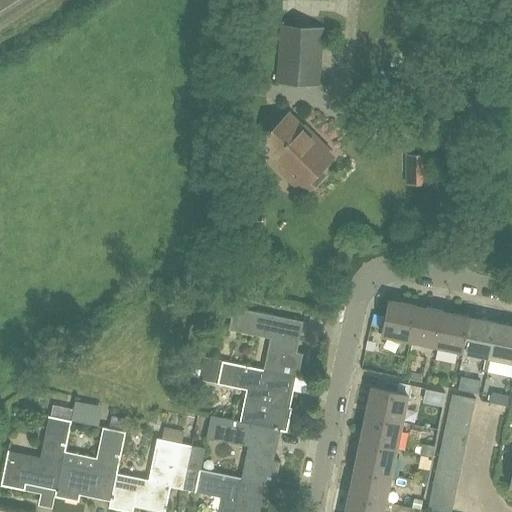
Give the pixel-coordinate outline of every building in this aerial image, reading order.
[(281,25),(277,83),(319,85),(323,28),(281,25)] [(416,85),(433,88),(439,47),(410,43),(404,83),(416,85)] [(413,90),(359,84),(357,104),(411,110),(413,90)] [(426,130),(433,88),(416,85),(409,127),(426,130)] [(287,174),(305,193),(323,175),(319,170),(332,157),(315,140),(317,138),(305,126),(304,128),(290,114),(282,122),(258,146),(272,160),(270,161),(285,176),(287,174)] [(427,155),(407,155),(407,156),(407,182),(407,183),(428,183),(428,182),(427,182),(427,156),(427,155)] [(261,221),(250,221),(249,245),(261,246),(261,221)] [(410,342),(417,306),(390,300),(387,317),(385,327),(383,336),(410,342)] [(437,347),(444,312),(417,306),(410,342),(437,347)] [(291,376),(298,378),(303,354),(297,352),(303,321),(234,307),(229,330),(271,339),(265,370),(264,370),(291,376)] [(463,353),(471,317),(444,312),(437,347),(463,353)] [(373,315),(371,324),(385,327),(387,317),(373,315)] [(490,359),(497,323),(471,317),(463,353),(490,359)] [(511,363),(511,325),(497,323),(490,359),(511,363)] [(189,334),(185,353),(203,357),(206,338),(189,334)] [(217,384),(222,361),(203,357),(198,380),(217,384)] [(264,370),(265,370),(222,361),(218,384),(248,390),(241,421),(253,424),(280,430),(287,432),(292,408),(285,406),(291,376),(264,370)] [(458,375),(456,389),(476,393),(478,380),(458,375)] [(408,395),(394,392),(372,388),(366,415),(402,422),(408,395)] [(452,394),(449,405),(473,410),(475,399),(452,394)] [(57,405),(54,417),(69,420),(71,420),(73,409),(57,405)] [(449,405),(447,417),(471,422),(473,410),(449,405)] [(63,462),(72,420),(71,420),(69,420),(54,417),(49,415),(40,456),(8,450),(1,485),(25,490),(26,483),(56,489),(57,489),(63,462)] [(253,424),(241,421),(211,415),(206,438),(238,445),(234,466),(244,468),(242,478),(269,484),(276,486),(281,462),(274,460),(280,430),(253,424)] [(396,449),(402,422),(366,415),(360,441),(396,449)] [(447,417),(445,428),(468,433),(471,422),(447,417)] [(112,419),(110,428),(126,432),(128,422),(112,419)] [(117,474),(126,432),(110,428),(103,427),(94,469),(63,462),(57,489),(56,489),(55,496),(79,501),(80,494),(110,500),(111,500),(117,474)] [(445,428),(442,440),(466,445),(468,433),(445,428)] [(192,445),(180,443),(157,438),(148,480),(117,474),(111,500),(110,500),(109,507),(130,511),(133,511),(134,506),(163,511),(165,511),(171,487),(183,489),(188,466),(192,445)] [(442,440),(440,451),(463,456),(466,445),(442,440)] [(391,476),(396,449),(360,441),(355,468),(391,476)] [(435,446),(422,443),(422,447),(420,453),(433,456),(435,446)] [(188,466),(200,469),(204,448),(192,445),(188,466)] [(440,451),(437,463),(461,468),(463,456),(440,451)] [(437,463),(435,474),(458,479),(461,468),(437,463)] [(242,478),(200,469),(188,466),(183,489),(226,498),(222,511),(262,511),(269,484),(242,478)] [(418,480),(428,482),(430,469),(421,467),(418,480)] [(385,502),(391,476),(355,468),(349,495),(385,502)] [(435,474),(433,486),(456,491),(458,479),(435,474)] [(433,486),(430,497),(454,502),(456,491),(433,486)] [(383,511),(385,502),(349,495),(345,511),(383,511)] [(430,497),(428,509),(442,511),(451,511),(454,502),(430,497)] [(423,500),(415,498),(413,504),(413,507),(421,509),(423,500)]
